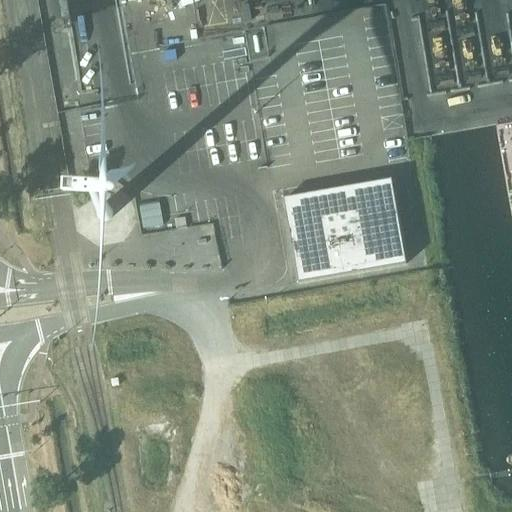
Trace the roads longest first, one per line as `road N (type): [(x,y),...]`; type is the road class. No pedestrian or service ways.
road 1 (track): [(447,511),(419,334),(222,367),(186,288)]
road 2 (unclassified): [(0,317),(186,288)]
